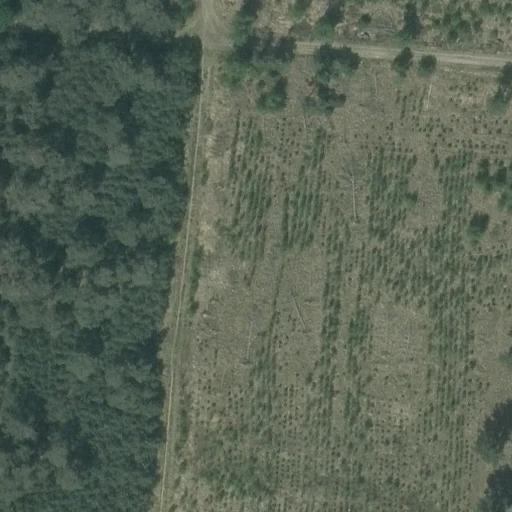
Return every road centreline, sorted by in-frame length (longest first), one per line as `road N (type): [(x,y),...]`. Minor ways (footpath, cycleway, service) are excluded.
road 1 (track): [(161,511),(188,43)]
road 2 (track): [(188,43),(511,65)]
road 3 (track): [(0,28),(188,43)]
